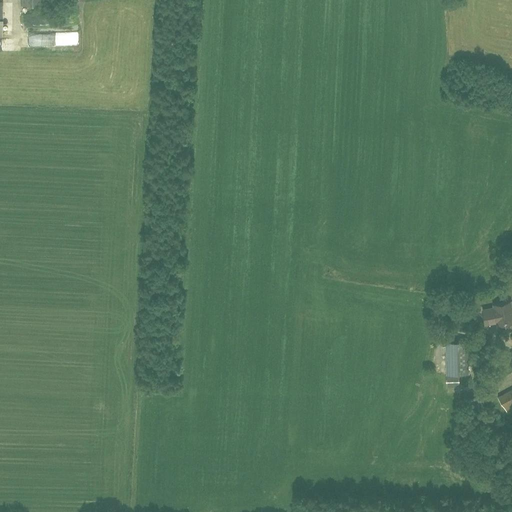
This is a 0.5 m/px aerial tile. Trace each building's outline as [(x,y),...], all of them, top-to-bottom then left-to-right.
[(511,304),(510,302),(493,306),(494,307),(483,309),(486,325),(497,323),(498,325),(511,322),(511,304)] [(468,373),(467,342),(446,342),(446,374),(468,373)] [(410,372),(411,360),(399,359),(398,372),(410,372)] [(446,387),(459,387),(459,374),(445,374),(446,387)] [(511,390),(510,391),(498,398),(503,408),(508,415),(511,412),(511,390)]
